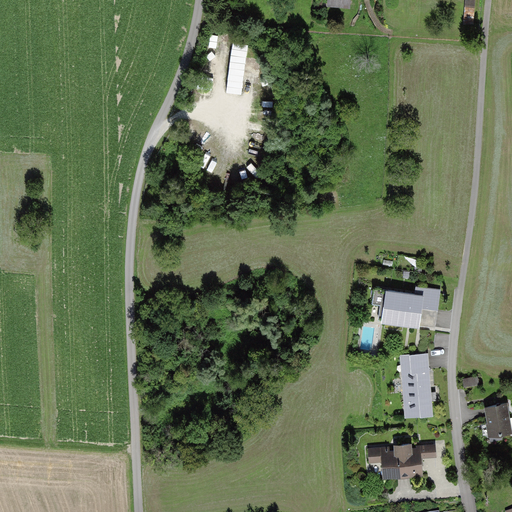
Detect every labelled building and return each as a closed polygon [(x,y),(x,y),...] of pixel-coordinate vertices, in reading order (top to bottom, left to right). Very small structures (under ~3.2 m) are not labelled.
[(466,0),(467,22),(477,22),(476,0),(466,0)] [(248,62),(250,41),(234,39),(229,84),(244,86),(245,80),(261,82),(262,63),(248,62)] [(415,293),(387,289),(382,321),(435,329),(440,290),(416,287),(415,293)] [(429,353),(399,355),(405,418),(435,415),(429,353)] [(511,429),(508,401),(483,404),(488,435),(511,431),(511,429)] [(388,444),(368,446),(369,464),(382,463),(383,478),(424,475),(423,457),(436,456),(435,444),(415,446),(414,440),(395,442),(396,452),(389,452),(388,444)]
